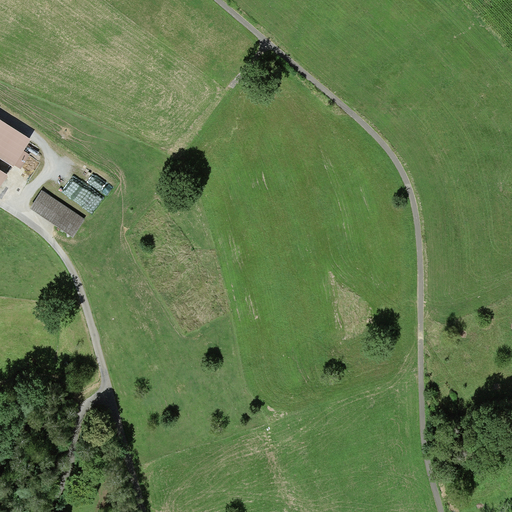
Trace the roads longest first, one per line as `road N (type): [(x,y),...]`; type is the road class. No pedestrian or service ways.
road 1 (track): [(440,511),(421,421),(423,296),(413,194),(395,156),(367,126),(216,0)]
road 2 (track): [(38,511),(59,495),(88,411),(108,386),(83,282),(44,230),(0,201)]
road 3 (residential): [(141,511),(108,386)]
